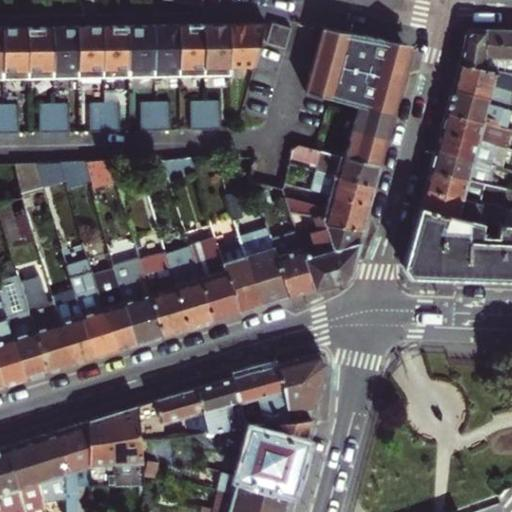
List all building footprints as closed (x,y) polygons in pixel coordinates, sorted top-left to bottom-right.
[(361,100),(346,155),(380,164),(384,147),(388,134),(398,98),(410,55),(400,52),(390,49),(393,39),(325,21),(307,85),(361,100)] [(289,27),(270,23),(265,43),(284,48),(289,27)] [(208,77),(228,77),(228,67),(233,67),(231,24),(220,25),(206,25),(208,77)] [(233,67),(251,67),(261,24),(247,24),(231,24),(233,67)] [(131,78),(156,78),(155,25),(143,26),(130,26),(131,78)] [(156,78),(182,77),(180,25),(168,25),(155,25),(156,78)] [(182,77),(208,77),(206,25),(195,25),(180,25),(182,77)] [(80,79),(105,78),(104,26),(92,26),(79,27),(80,79)] [(105,78),(131,78),(130,26),(118,26),(104,26),(105,78)] [(3,80),(29,80),(28,27),(15,27),(2,28),(3,80)] [(29,80),(54,79),(53,27),(40,27),(28,27),(29,80)] [(54,79),(80,79),(79,27),(66,27),(53,27),(54,79)] [(511,29),(473,28),(468,31),(463,34),(457,63),(511,73),(511,29)] [(511,73),(457,63),(454,77),(451,87),(488,97),(495,98),(496,93),(490,91),(493,81),(496,83),(511,86),(511,73)] [(447,101),(445,111),(499,126),(505,127),(511,129),(511,113),(510,113),(511,109),(487,103),(488,100),(488,97),(451,87),(450,90),(447,101)] [(190,101),(190,129),(219,129),(219,100),(190,101)] [(140,102),(140,130),(169,130),(169,101),(140,102)] [(38,103),(38,132),(68,132),(68,103),(38,103)] [(89,103),(89,131),(118,131),(118,103),(89,103)] [(0,104),(0,133),(17,133),(17,105),(0,104)] [(442,120),(439,131),(494,146),(499,126),(445,111),(442,120)] [(505,127),(499,126),(494,146),(499,147),(505,127)] [(491,158),(494,146),(439,131),(436,142),(434,150),(493,166),(501,169),(503,161),(501,160),(491,158)] [(317,161),(315,169),(375,183),(377,174),(380,164),(346,155),(302,143),(295,150),(311,155),(309,160),(317,161)] [(491,158),(501,160),(504,149),(499,147),(494,146),(491,158)] [(493,166),(434,150),(431,161),(429,170),(488,185),(493,166)] [(162,158),(169,179),(197,171),(193,157),(162,158)] [(139,158),(136,158),(144,182),(154,178),(147,158),(139,158)] [(68,190),(90,184),(93,183),(85,159),(59,160),(68,190)] [(110,159),(85,159),(93,183),(94,187),(117,180),(110,159)] [(122,159),(110,159),(117,180),(118,182),(129,179),(122,159)] [(52,160),(36,161),(41,178),(56,173),(52,160)] [(36,161),(13,161),(23,195),(27,207),(38,205),(33,187),(43,183),(41,178),(36,161)] [(495,187),(501,169),(493,166),(488,185),(495,187)] [(315,190),(322,192),(369,203),(373,191),(375,183),(315,169),(311,189),(315,190)] [(488,185),(429,170),(427,178),(424,187),(480,202),(495,206),(498,196),(503,198),(505,189),(495,187),(488,185)] [(480,202),(424,187),(422,195),(419,207),(469,220),(473,206),(478,208),(480,202)] [(315,190),(312,201),(325,204),(327,197),(321,195),(322,192),(315,190)] [(230,194),(237,219),(244,217),(237,192),(230,194)] [(325,204),(312,201),(286,194),(292,214),(363,226),(367,213),(369,203),(322,192),(321,195),(327,197),(325,204)] [(0,217),(13,259),(47,372),(63,367),(76,363),(55,295),(27,207),(23,195),(0,201),(0,217)] [(475,222),(478,208),(473,206),(469,220),(475,222)] [(511,278),(511,226),(501,225),(475,222),(469,220),(419,207),(403,266),(411,276),(466,277),(511,278)] [(511,210),(505,209),(501,225),(511,226),(511,210)] [(363,226),(292,214),(295,224),(297,229),(299,236),(313,288),(326,284),(344,278),(351,270),(361,236),(363,226)] [(243,241),(261,305),(273,301),(288,296),(271,237),(268,228),(242,236),(243,241)] [(297,229),(271,237),(288,296),(298,293),(313,288),(299,236),(297,229)] [(189,244),(191,249),(213,319),(226,315),(238,311),(219,248),(216,236),(189,244)] [(243,241),(219,248),(238,311),(248,308),(261,305),(243,241)] [(213,319),(191,249),(177,253),(176,250),(167,254),(190,326),(202,323),(213,319)] [(166,251),(141,259),(163,335),(178,331),(190,326),(167,254),(166,251)] [(75,289),(96,357),(106,354),(117,350),(93,271),(88,256),(67,262),(75,289)] [(139,256),(114,263),(114,265),(137,343),(149,340),(163,335),(141,259),(139,256)] [(13,259),(0,262),(0,288),(3,298),(27,378),(35,375),(47,372),(13,259)] [(114,265),(93,271),(117,350),(128,346),(137,343),(114,265)] [(75,289),(55,295),(76,363),(87,359),(96,357),(75,289)] [(0,298),(0,365),(6,385),(16,381),(27,378),(3,298),(0,298)] [(290,422),(310,419),(325,363),(321,358),(318,354),(276,365),(290,422)] [(290,422),(276,365),(255,371),(233,377),(241,410),(246,408),(245,402),(259,399),(265,425),(290,422)] [(197,387),(208,432),(246,427),(251,427),(250,422),(243,423),(241,410),(233,377),(216,382),(197,387)] [(187,418),(191,434),(208,432),(197,387),(171,395),(138,406),(140,440),(171,436),(168,423),(187,418)] [(90,487),(144,486),(143,476),(142,461),(140,440),(138,406),(126,409),(102,417),(89,421),(90,487)] [(246,427),(249,428),(304,443),(307,432),(310,419),(290,422),(265,425),(263,425),(251,427),(246,427)] [(83,511),(82,488),(90,487),(89,421),(77,424),(64,429),(66,511),(83,511)] [(304,443),(249,428),(236,476),(291,491),(297,470),(304,443)] [(42,502),(66,501),(64,429),(53,432),(38,436),(38,482),(41,493),(41,495),(42,502)] [(41,493),(38,482),(38,436),(24,441),(5,446),(18,488),(25,511),(28,511),(43,508),(42,502),(41,495),(41,493)] [(372,477),(434,479),(435,447),(373,445),(372,477)] [(25,511),(18,488),(5,446),(0,448),(0,511),(25,511)] [(160,463),(142,461),(143,476),(157,479),(160,463)] [(215,490),(233,493),(260,501),(259,504),(286,511),(288,501),(291,491),(236,476),(220,471),(215,490)] [(260,501),(233,493),(215,490),(209,511),(285,511),(286,511),(259,504),(260,501)]
